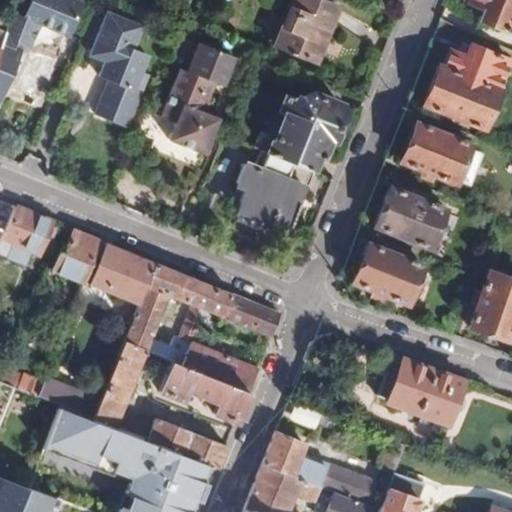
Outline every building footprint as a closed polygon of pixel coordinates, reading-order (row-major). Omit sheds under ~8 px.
[(0,101),(2,101),(19,59),(18,52),(29,47),(40,23),(68,33),(81,1),(79,0),(21,0),(12,25),(6,40),(0,53),(0,101)] [(338,11),(312,0),(295,0),(275,50),(316,67),(338,11)] [(511,0),(469,0),(467,5),(486,14),(482,24),(511,35),(511,0)] [(136,30),(101,16),(84,58),(97,64),(92,79),(101,83),(87,117),(119,130),(141,78),(134,76),(140,59),(126,54),(136,30)] [(12,25),(1,21),(0,23),(0,37),(6,40),(12,25)] [(509,64),(472,49),(468,59),(450,52),(443,69),(438,67),(423,106),(482,130),(509,64)] [(212,84),(181,72),(173,92),(161,122),(173,126),(167,143),(201,156),(215,122),(199,115),(212,84)] [(315,175),(317,176),(328,149),(331,150),(345,116),(344,110),(312,96),(306,98),(304,104),(297,101),(296,103),(286,98),(279,114),(284,117),(268,156),(277,159),(315,175)] [(469,147),(415,125),(399,164),(453,186),(469,147)] [(268,156),(261,153),(254,170),(245,167),(239,181),(248,186),(239,209),(291,231),(301,208),(299,207),(304,195),(307,196),(315,175),(277,159),(268,156)] [(444,210),(389,188),(374,227),(427,248),(444,210)] [(53,223),(17,208),(0,249),(0,254),(26,265),(32,252),(40,256),(45,239),(51,241),(55,231),(50,229),(53,223)] [(101,243),(74,232),(64,255),(60,253),(52,271),(84,284),(101,243)] [(156,265),(108,246),(90,286),(139,307),(156,265)] [(419,270),(366,249),(351,287),(403,308),(419,270)] [(156,265),(139,307),(123,343),(145,351),(163,359),(171,362),(248,394),(258,370),(190,343),(189,345),(174,339),(169,349),(150,340),(168,298),(190,306),(178,336),(194,342),(206,313),(271,339),(279,316),(156,265)] [(511,331),(511,281),(488,273),(469,328),(508,343),(511,331)] [(81,291),(76,303),(87,308),(92,295),(81,291)] [(123,343),(100,398),(92,417),(208,462),(219,467),(227,448),(157,418),(152,421),(149,428),(124,418),(123,421),(116,418),(145,351),(123,343)] [(464,385),(393,359),(378,399),(389,403),(388,408),(448,428),(464,385)] [(248,394),(171,362),(158,392),(179,401),(183,391),(218,406),(214,416),(236,425),(248,394)] [(44,381),(4,364),(0,372),(0,379),(17,387),(38,395),(44,381)] [(45,377),(44,381),(38,395),(53,402),(92,417),(100,398),(45,377)] [(0,428),(17,387),(0,379),(0,428)] [(286,417),(312,428),(319,410),(292,400),(286,417)] [(92,417),(53,402),(38,441),(125,475),(110,511),(188,511),(208,462),(92,417)] [(303,445),(275,434),(263,466),(317,487),(334,494),(367,507),(376,485),(300,456),(303,445)] [(405,447),(390,441),(377,474),(392,479),(394,475),(405,447)] [(317,487),(263,466),(245,511),(246,511),(290,511),(297,496),(312,500),(317,487)] [(47,511),(54,498),(28,487),(0,475),(0,511),(47,511)] [(394,475),(392,479),(379,511),(378,511),(413,511),(423,486),(394,475)] [(365,511),(367,507),(334,494),(326,511),(365,511)]
